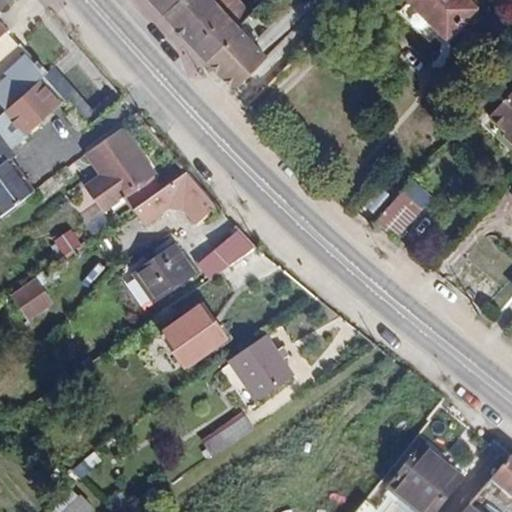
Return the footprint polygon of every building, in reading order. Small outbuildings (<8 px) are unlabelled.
[(178,0),(149,0),(163,15),(178,0)] [(212,2),(209,0),(178,0),(163,15),(180,34),(212,2)] [(461,0),(406,0),(410,4),(398,16),(428,45),(440,34),(445,39),(472,11),(461,0)] [(212,2),(180,34),(204,60),(237,29),(212,2)] [(237,29),(204,60),(233,91),(265,59),(237,29)] [(21,96),(36,83),(41,78),(22,57),(1,75),(21,96)] [(90,108),(54,67),(42,77),(78,119),(90,108)] [(57,106),(36,83),(21,96),(2,113),(22,136),(57,106)] [(87,130),(121,101),(111,90),(90,108),(78,119),(87,130)] [(81,189),(99,214),(152,176),(119,130),(83,156),(98,177),(81,189)] [(0,138),(0,216),(29,197),(6,162),(12,157),(0,138)] [(201,219),(214,207),(183,172),(148,197),(156,206),(174,190),(201,219)] [(402,192),(372,224),(393,241),(421,211),(402,192)] [(228,267),(250,247),(236,231),(213,251),(228,267)] [(130,275),(152,305),(194,275),(172,245),(130,275)] [(30,323),(55,304),(45,290),(20,309),(30,323)] [(201,306),(160,335),(183,368),(224,338),(201,306)] [(272,352),(261,337),(225,361),(254,403),(291,377),(280,362),(286,357),(279,347),(272,352)] [(201,446),(209,459),(251,430),(243,417),(201,446)] [(386,490),(412,511),(434,511),(461,481),(422,447),(386,490)] [(511,501),(511,458),(510,457),(488,481),(511,501)] [(69,489),(57,511),(90,511),(95,502),(69,489)]
